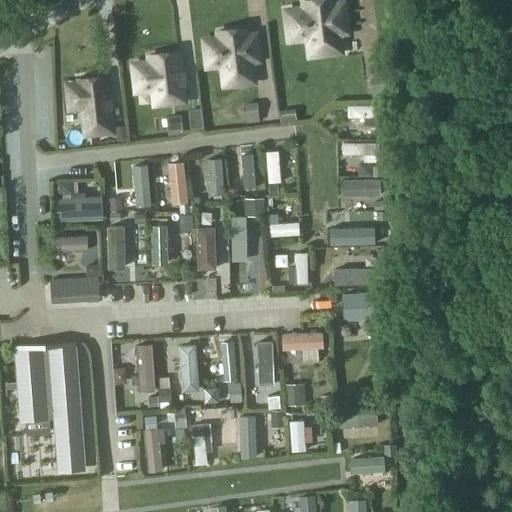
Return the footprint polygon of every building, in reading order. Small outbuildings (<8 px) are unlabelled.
[(306,25),(309,46),(340,43),(334,0),(313,0),(303,1),(306,21),(304,21),(305,26),(306,25)] [(220,54),(223,74),(252,71),(247,28),(218,31),(220,49),(218,49),(219,54),(220,54)] [(182,101),(184,101),(178,52),(149,55),(155,104),(156,104),(155,96),(181,93),(182,101)] [(105,77),(79,80),(84,126),(110,123),(105,77)] [(246,118),(258,116),(256,104),(244,106),(246,118)] [(365,125),(383,125),(383,105),(348,106),(348,117),(364,117),(365,125)] [(276,108),(276,119),(294,119),(294,108),(276,108)] [(162,115),(162,132),(176,132),(176,115),(162,115)] [(178,139),(200,132),(198,123),(175,130),(178,139)] [(378,162),(378,143),(343,143),(343,155),(364,155),(364,161),(378,162)] [(278,151),(266,152),(268,183),(280,182),(278,151)] [(252,154),(241,155),(245,195),(256,194),(252,154)] [(222,158),(207,159),(209,194),(224,193),(222,158)] [(184,162),(168,164),(172,203),(187,202),(184,162)] [(147,165),(133,166),(136,207),(151,206),(147,165)] [(379,180),(342,180),(343,195),(380,195),(379,180)] [(57,222),(102,220),(101,197),(56,199),(57,222)] [(383,215),(343,215),(344,227),(383,226),(383,215)] [(245,217),(231,217),(232,261),(246,261),(245,217)] [(128,223),(111,223),(112,262),(123,262),(123,238),(129,238),(128,223)] [(165,223),(153,223),(153,260),(165,260),(165,223)] [(199,269),(215,268),(213,228),(198,228),(199,269)] [(67,252),(68,264),(89,263),(88,233),(74,233),(75,252),(67,252)] [(289,284),(307,283),(306,253),(295,253),(295,268),(288,268),(289,284)] [(243,261),(230,262),(231,276),(244,275),(243,261)] [(378,268),(333,270),(334,285),(379,283),(378,268)] [(97,275),(50,279),(50,303),(99,300),(97,275)] [(174,278),(142,280),(143,297),(175,295),(174,278)] [(139,299),(137,281),(112,283),(114,302),(139,299)] [(382,292),(342,295),(344,319),(384,316),(382,292)] [(322,332),(282,334),(282,349),(323,348),(322,332)] [(215,374),(239,372),(236,340),(212,342),(215,374)] [(184,362),(176,363),(178,376),(197,374),(194,343),(183,344),(184,362)] [(83,467),(74,347),(16,352),(21,419),(55,416),(59,469),(83,467)] [(141,367),(132,367),(133,382),(142,381),(142,379),(153,378),(151,348),(140,349),(141,367)] [(249,385),(274,384),(272,348),(258,348),(260,372),(248,372),(249,385)] [(283,400),(303,399),(302,378),(282,379),(283,400)] [(180,384),(181,396),(200,395),(199,383),(180,384)] [(170,417),(174,434),(184,432),(180,415),(170,417)] [(344,432),(357,432),(357,415),(333,416),(333,445),(345,445),(344,432)] [(243,417),(239,417),(241,457),(255,457),(254,416),(243,417)] [(304,421),(290,421),(291,451),(305,451),(304,421)] [(204,435),(193,436),(196,465),(207,464),(204,435)] [(155,439),(144,440),(147,470),(159,469),(155,439)] [(383,458),(350,461),(350,472),(373,471),(373,475),(383,475),(382,470),(384,470),(383,458)] [(363,511),(363,501),(352,502),(352,511),(363,511)]
